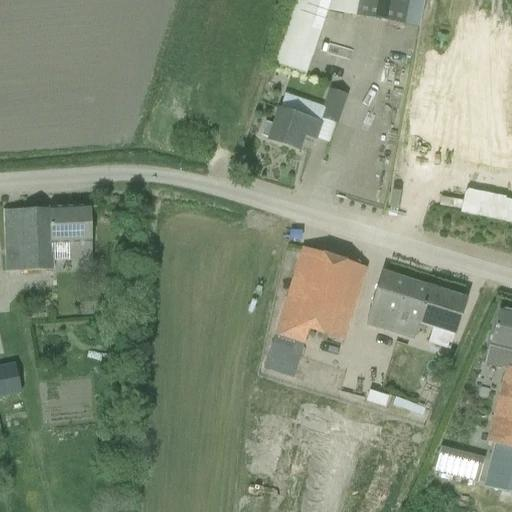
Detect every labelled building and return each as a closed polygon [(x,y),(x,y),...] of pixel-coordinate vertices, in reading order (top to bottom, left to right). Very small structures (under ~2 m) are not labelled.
[(303,75),(322,0),(290,0),(273,67),(303,75)] [(400,26),(405,0),(356,0),(353,17),(400,26)] [(459,158),(462,138),(488,0),(437,0),(413,129),(409,149),(459,158)] [(511,167),(511,0),(502,0),(474,160),(511,167)] [(335,124),(344,96),(329,91),(320,119),(335,124)] [(268,140),(267,141),(294,150),(299,135),(313,140),(319,124),(278,110),(272,127),(264,124),(259,137),(268,140)] [(511,199),(458,189),(453,214),(511,225),(511,199)] [(2,211),(3,231),(4,270),(51,268),(51,262),(90,261),(88,208),(2,211)] [(301,249),(272,338),(265,370),(291,378),(306,331),(341,342),(364,269),(301,249)] [(381,274),(375,293),(365,325),(412,340),(417,324),(431,329),(426,345),(447,351),(458,320),(464,301),(381,274)] [(511,313),(497,309),(492,329),(488,347),(484,363),(490,365),(499,367),(498,371),(503,373),(485,443),(493,445),(482,488),(511,495),(511,313)] [(0,389),(16,386),(10,359),(0,361),(0,389)] [(306,362),(288,432),(285,431),(264,511),(309,511),(327,445),(325,445),(335,405),(340,406),(342,399),(336,398),(343,371),(306,362)] [(349,511),(387,511),(426,420),(394,407),(349,511)] [(475,483),(482,458),(438,447),(432,472),(475,483)]
